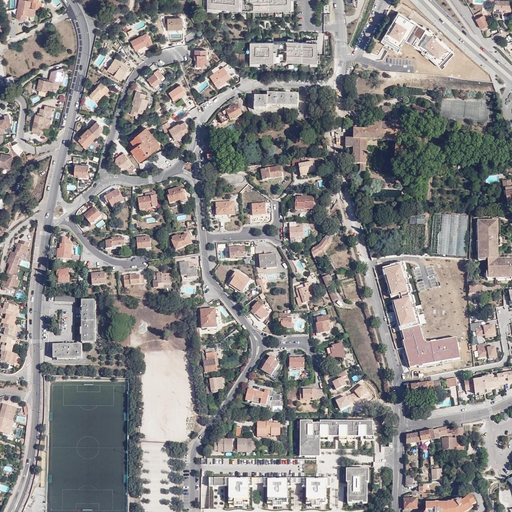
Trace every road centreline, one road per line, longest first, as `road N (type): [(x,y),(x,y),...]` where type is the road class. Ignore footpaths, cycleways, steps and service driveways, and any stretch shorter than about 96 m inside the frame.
road 1 (secondary): [(340,86),(344,191),(397,383)]
road 2 (unknown): [(511,139),(501,150),(429,155),(419,352)]
road 3 (secondary): [(47,221),(86,49),(71,0)]
road 4 (residential): [(195,511),(195,450),(263,345)]
road 5 (residential): [(191,144),(200,125),(242,88),(340,86)]
road 6 (residential): [(106,176),(109,147),(141,69),(183,54)]
road 7 (residential): [(397,383),(502,364),(500,316)]
road 8 (secondary): [(37,374),(47,221)]
road 9 (residential): [(203,238),(206,272),(263,345)]
road 10 (primary): [(419,0),(511,85)]
